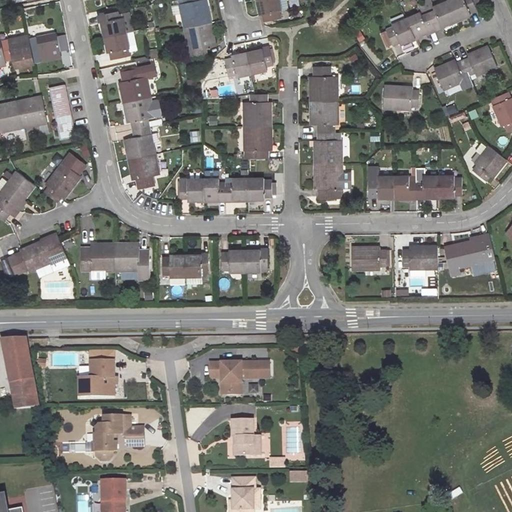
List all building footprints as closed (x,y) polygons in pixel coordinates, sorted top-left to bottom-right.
[(180,4),(192,61),(207,58),(204,50),(212,48),(210,39),(214,37),(207,5),(203,6),(201,0),(186,0),(187,2),(180,4)] [(255,0),(258,12),(263,10),(266,21),(280,18),(278,9),(282,9),(280,0),(255,0)] [(422,12),(396,24),(398,28),(390,32),(396,46),(403,43),(405,47),(472,17),(470,11),(479,7),(475,0),(447,0),(429,9),(422,12)] [(419,6),(422,12),(429,9),(426,3),(419,6)] [(119,17),(99,21),(101,29),(104,29),(112,60),(116,59),(118,68),(133,64),(132,56),(136,55),(127,24),(121,26),(119,17)] [(353,34),(359,43),(365,38),(359,30),(353,34)] [(27,36),(0,41),(0,60),(13,58),(15,66),(50,58),(50,54),(57,53),(54,37),(28,42),(27,36)] [(497,68),(488,47),(468,56),(470,59),(456,64),(454,61),(432,70),(442,92),(464,84),(461,80),(477,73),(479,77),(497,68)] [(234,64),(226,66),(229,79),(238,76),(239,82),(269,75),(267,68),(274,66),(271,54),(264,55),(263,51),(232,57),(234,64)] [(229,79),(226,66),(216,68),(219,81),(229,79)] [(151,68),(121,75),(125,89),(118,91),(124,117),(132,115),(136,137),(128,138),(129,145),(123,146),(130,174),(134,173),(138,189),(152,185),(151,177),(159,175),(146,119),(153,117),(144,79),(153,76),(151,68)] [(317,185),(317,200),(337,199),(336,186),(341,186),(340,143),(333,143),(333,125),(340,125),(338,78),(330,78),(330,68),(313,68),(314,79),(309,79),(310,125),(315,125),(315,147),(310,147),(312,184),(317,185)] [(66,86),(52,90),(63,143),(77,140),(66,86)] [(411,88),(384,88),(385,111),(411,111),(411,106),(418,106),(417,93),(411,93),(411,88)] [(509,134),(511,131),(511,100),(508,93),(492,99),(495,107),(492,108),(500,129),(505,127),(509,134)] [(243,104),(243,152),(250,152),(249,159),(265,159),(265,145),(270,145),(270,109),(265,109),(265,95),(251,95),(251,104),(243,104)] [(0,132),(45,122),(41,104),(34,105),(32,100),(0,106),(0,132)] [(442,107),(445,116),(457,111),(454,103),(442,107)] [(467,111),(470,119),(477,117),(475,108),(467,111)] [(208,124),(216,124),(216,115),(208,116),(208,124)] [(485,181),(499,166),(481,151),(467,166),(470,168),(464,174),(477,186),(483,179),(485,181)] [(46,198),(57,207),(62,200),(65,202),(82,179),(79,176),(84,170),(72,161),(66,168),(64,166),(47,189),(51,191),(46,198)] [(46,181),(51,170),(44,167),(39,178),(46,181)] [(374,197),(374,203),(450,202),(450,197),(460,197),(459,183),(450,183),(450,178),(422,178),(419,178),(419,184),(412,184),(403,184),(403,178),(374,178),(374,172),(364,172),(364,197),(374,197)] [(13,206),(28,184),(13,173),(3,183),(0,180),(0,220),(2,221),(7,216),(11,219),(17,209),(13,206)] [(412,174),(412,184),(419,184),(419,178),(422,178),(422,174),(412,174)] [(224,180),(181,182),(182,200),(190,199),(190,206),(270,204),(269,197),(277,197),(275,180),(237,180),(237,185),(225,186),(224,180)] [(456,263),(493,256),(488,231),(479,233),(480,239),(445,246),(451,273),(458,271),(456,263)] [(29,272),(30,273),(51,264),(55,273),(71,267),(57,235),(41,242),(42,245),(21,254),(22,256),(29,272)] [(434,267),(434,242),(408,242),(408,248),(402,248),(402,262),(408,262),(408,267),(434,267)] [(147,282),(155,282),(155,250),(135,250),(135,245),(103,246),(103,251),(86,252),(86,269),(94,268),(94,276),(147,274),(147,282)] [(377,246),(351,246),(352,269),(378,269),(378,266),(384,266),(384,250),(377,250),(377,246)] [(270,275),(270,270),(270,255),(270,249),(236,251),(236,256),(225,256),(226,272),(236,272),(236,276),(270,275)] [(166,259),(167,276),(175,276),(175,287),(189,287),(189,279),(193,279),(193,288),(209,287),(209,274),(215,274),(214,257),(207,257),(207,254),(175,254),(175,259),(166,259)] [(29,272),(22,256),(10,261),(17,277),(29,272)] [(32,335),(6,336),(22,405),(44,403),(32,335)] [(98,377),(99,394),(119,393),(117,358),(99,359),(95,359),(94,359),(95,376),(95,377),(98,377)] [(271,358),(214,359),(214,375),(224,375),(225,392),(245,392),(244,375),(272,374),(271,358)] [(187,359),(174,362),(178,377),(191,374),(187,359)] [(98,377),(95,377),(95,376),(83,376),(84,394),(99,394),(98,377)] [(105,458),(113,457),(117,452),(117,448),(121,448),(121,440),(117,440),(118,432),(122,432),(122,426),(127,426),(127,434),(131,434),(131,443),(148,443),(148,425),(134,425),(134,414),(108,414),(108,421),(105,421),(100,425),(100,431),(99,432),(99,440),(97,440),(97,448),(101,448),(101,453),(105,458)] [(260,453),(260,436),(257,436),(256,418),(236,419),(236,436),(237,436),(237,454),(260,453)] [(306,471),(294,471),(294,481),(306,481),(306,471)] [(124,511),(125,497),(129,498),(130,497),(129,477),(105,477),(106,511),(124,511)] [(259,499),(265,499),(265,488),(260,488),(260,477),(238,477),(238,500),(235,500),(234,511),(252,511),(253,508),(259,508),(259,499)] [(0,511),(25,511),(24,504),(11,506),(8,495),(0,496),(0,511)]
